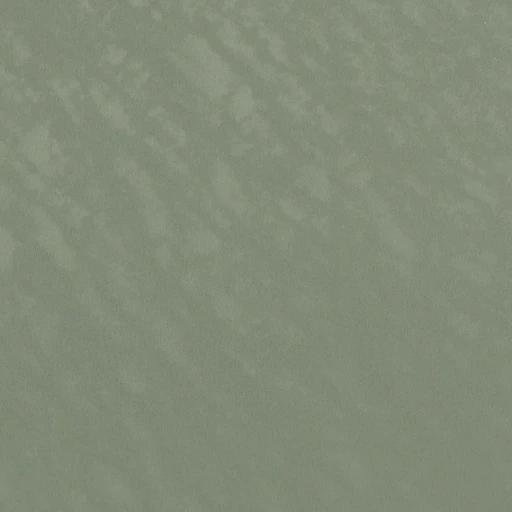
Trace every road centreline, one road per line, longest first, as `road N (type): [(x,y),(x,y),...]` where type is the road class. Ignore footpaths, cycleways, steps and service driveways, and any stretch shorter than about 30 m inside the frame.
road 1 (trunk): [(363,511),(376,0)]
road 2 (trunk): [(309,0),(297,511)]
